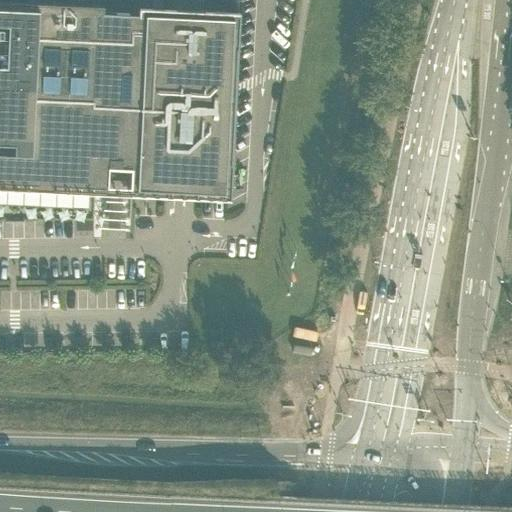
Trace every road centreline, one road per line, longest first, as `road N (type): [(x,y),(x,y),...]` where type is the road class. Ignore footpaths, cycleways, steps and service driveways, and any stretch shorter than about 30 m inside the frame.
road 1 (secondary): [(459,0),(372,451)]
road 2 (secondary): [(462,444),(473,274),(499,141),(507,46)]
road 3 (trunk): [(372,451),(0,444)]
